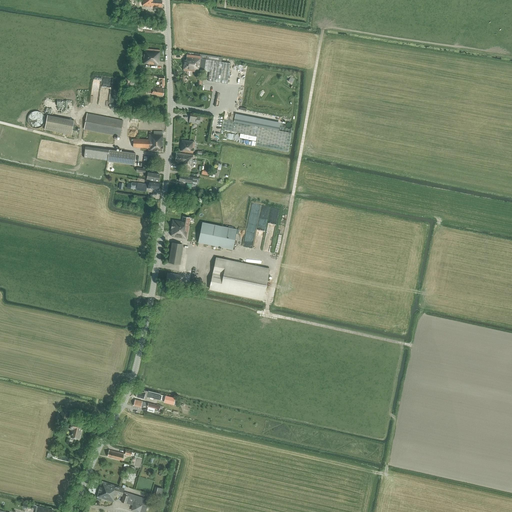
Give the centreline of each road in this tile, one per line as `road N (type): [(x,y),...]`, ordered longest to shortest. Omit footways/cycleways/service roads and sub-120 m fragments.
road 1 (track): [(440,217),(411,346),(402,344),(385,473),(118,412)]
road 2 (tertiary): [(72,511),(129,390),(152,296),(170,133),(167,0)]
road 3 (track): [(267,313),(323,25)]
road 4 (track): [(0,121),(168,156)]
road 5 (track): [(402,344),(267,313)]
road 6 (track): [(133,376),(0,346)]
